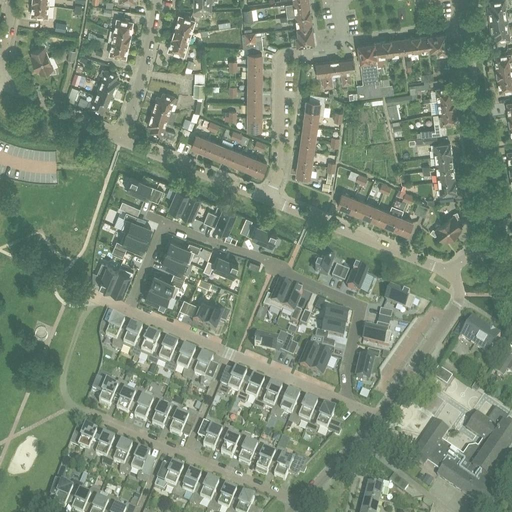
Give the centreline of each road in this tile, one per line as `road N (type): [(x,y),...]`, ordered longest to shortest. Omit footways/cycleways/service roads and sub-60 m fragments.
road 1 (residential): [(168,221),(362,307),(343,401)]
road 2 (residential): [(343,401),(127,309)]
road 3 (residential): [(84,412),(301,501)]
road 4 (residential): [(492,255),(462,26)]
road 5 (residential): [(454,274),(269,199)]
road 6 (residential): [(376,420),(459,299),(454,274)]
road 7 (residential): [(269,199),(278,174),(281,58),(301,52)]
road 8 (residential): [(269,199),(121,140)]
road 9 (residential): [(121,140),(157,0)]
road 10 (residential): [(121,140),(0,82)]
